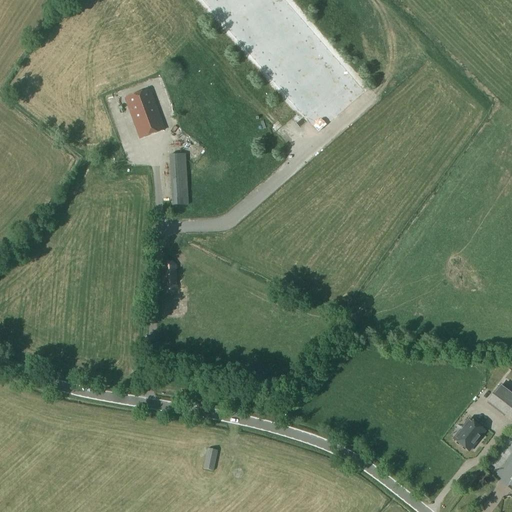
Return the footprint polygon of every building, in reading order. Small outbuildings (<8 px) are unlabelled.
[(312,23),(291,0),(222,0),(199,20),(220,45),(260,10),(289,43),(312,23)] [(368,88),(319,31),(295,51),(325,85),(285,119),(306,143),(368,88)] [(125,100),(139,140),(164,131),(150,91),(125,100)] [(89,119),(96,139),(109,134),(101,112),(121,105),(118,96),(89,106),(93,118),(89,119)] [(178,132),(192,139),(196,130),(182,123),(178,132)] [(190,166),(211,182),(224,164),(204,148),(190,166)] [(125,169),(125,155),(114,154),(113,169),(125,169)] [(168,156),(172,207),(189,206),(185,156),(168,156)] [(146,177),(128,182),(132,196),(150,191),(146,177)] [(166,296),(173,296),(177,291),(176,267),(172,263),(165,263),(161,268),(161,291),(166,296)] [(511,395),(499,386),(486,402),(510,421),(511,418),(511,395)] [(466,452),(484,431),(468,417),(449,439),(466,452)] [(203,470),(214,472),(218,452),(207,450),(203,470)]
